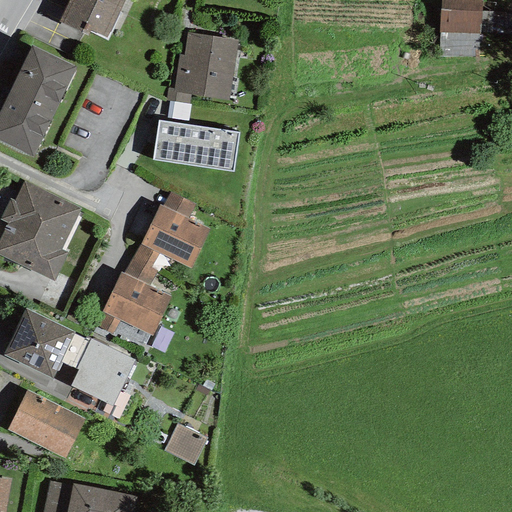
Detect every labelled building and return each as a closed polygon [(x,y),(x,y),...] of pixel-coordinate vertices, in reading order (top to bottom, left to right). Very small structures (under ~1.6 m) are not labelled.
[(67,0),(59,20),(88,33),(90,28),(107,35),(122,0),(67,0)] [(481,0),(441,0),(439,32),(479,35),(481,0)] [(237,39),(186,31),(182,54),(179,54),(173,88),(167,87),(165,99),(189,103),(189,100),(226,105),(237,39)] [(76,64),(30,42),(0,104),(0,137),(33,153),(76,64)] [(238,130),(159,118),(152,158),(232,170),(238,130)] [(80,206),(24,179),(14,199),(11,197),(0,219),(7,222),(0,236),(0,252),(54,278),(67,250),(61,247),(80,206)] [(209,227),(159,203),(140,242),(191,266),(209,227)] [(171,295),(121,271),(102,310),(152,334),(171,295)] [(87,339),(73,332),(75,329),(26,306),(3,352),(53,376),(60,360),(74,367),(74,365),(87,339)] [(135,358),(89,336),(87,339),(74,365),(78,367),(70,384),(113,404),(135,358)] [(85,416),(26,388),(7,428),(65,457),(85,416)] [(166,445),(196,460),(210,431),(179,417),(166,445)] [(0,511),(4,511),(11,478),(0,476),(0,511)] [(132,511),(136,494),(72,481),(71,485),(50,481),(43,511),(132,511)]
